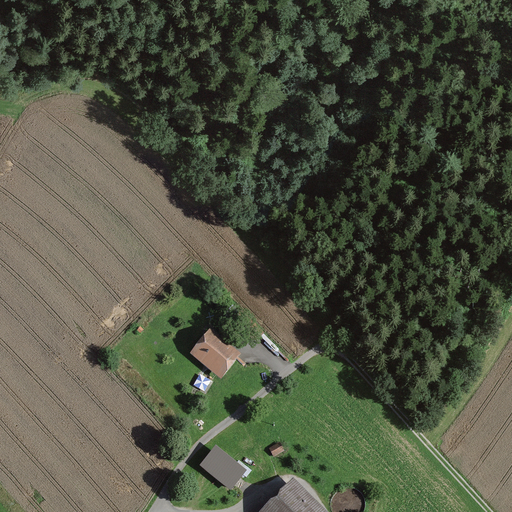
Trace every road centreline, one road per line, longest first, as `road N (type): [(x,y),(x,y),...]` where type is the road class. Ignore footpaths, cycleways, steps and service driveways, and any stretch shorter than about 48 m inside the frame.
road 1 (track): [(326,344),(203,441),(156,511)]
road 2 (track): [(326,344),(490,511)]
